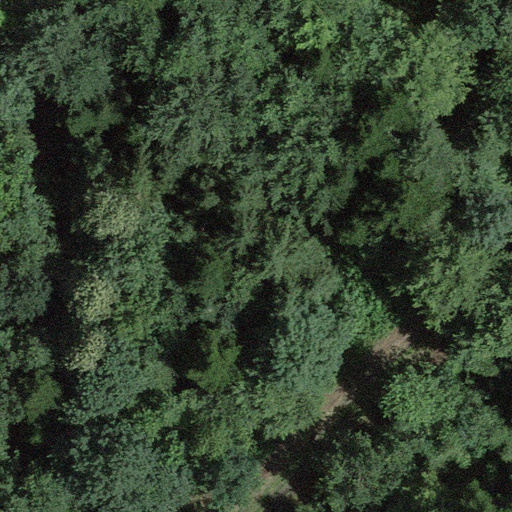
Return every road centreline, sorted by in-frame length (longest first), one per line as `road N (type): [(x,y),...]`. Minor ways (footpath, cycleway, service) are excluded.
road 1 (track): [(18,0),(67,291),(92,511)]
road 2 (track): [(246,511),(511,266)]
